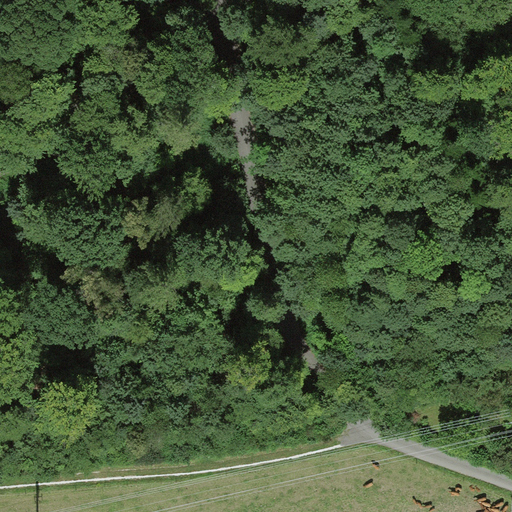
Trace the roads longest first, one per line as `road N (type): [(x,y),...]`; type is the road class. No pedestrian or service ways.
road 1 (unclassified): [(210,12),(273,283),(301,353),(370,434),(511,485)]
road 2 (track): [(0,485),(184,467),(370,434)]
road 3 (unclassified): [(0,165),(210,12)]
